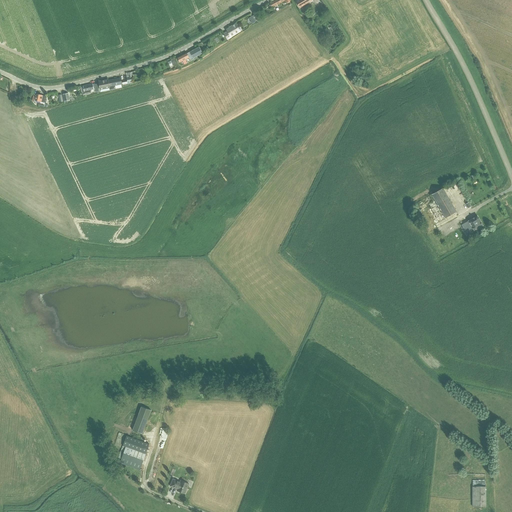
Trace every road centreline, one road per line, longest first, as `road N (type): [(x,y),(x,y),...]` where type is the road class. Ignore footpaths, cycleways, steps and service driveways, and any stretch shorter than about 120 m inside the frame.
road 1 (unclassified): [(0,71),(45,88),(120,71),(177,51),(268,0)]
road 2 (unclassified): [(511,176),(427,0)]
